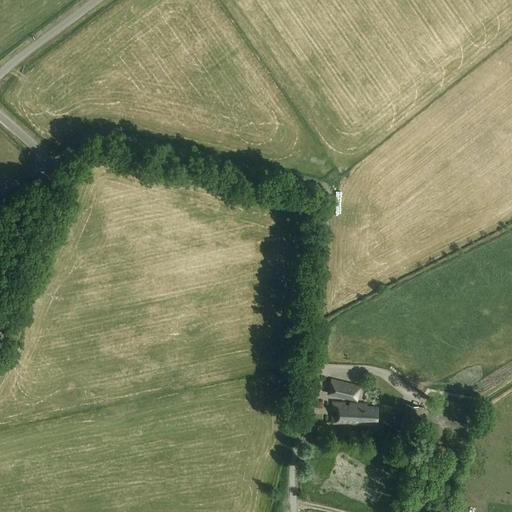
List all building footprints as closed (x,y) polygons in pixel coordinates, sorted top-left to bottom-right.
[(342,386),(339,396),(351,399),(354,384),(331,379),(330,384),(342,386)] [(350,403),(350,405),(344,405),(345,403),(334,402),(333,410),(337,410),(337,416),(333,415),(332,423),(364,424),(365,421),(377,422),(378,408),(366,407),(366,404),(350,403)] [(401,422),(414,425),(418,405),(405,402),(401,422)] [(412,497),(407,511),(425,511),(429,502),(412,497)] [(447,505),(448,502),(439,499),(437,503),(440,503),(439,508),(447,510),(448,505),(447,505)]
